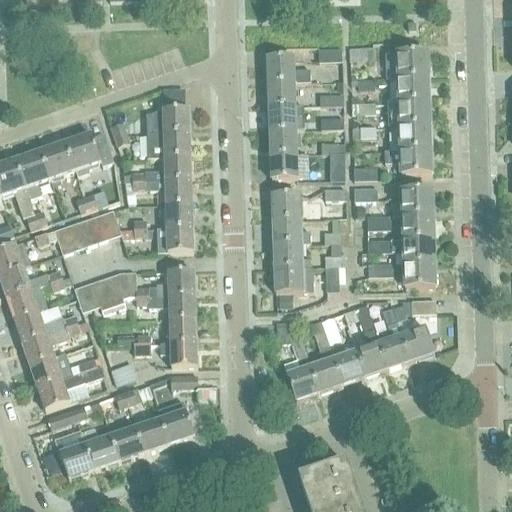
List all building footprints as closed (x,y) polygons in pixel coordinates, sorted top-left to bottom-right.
[(407,30),(408,38),(416,38),(416,30),(407,30)] [(352,53),(352,66),(374,65),(374,53),(352,53)] [(320,54),(320,67),(343,66),(342,54),(320,54)] [(387,84),(399,84),(430,83),(429,58),(387,59),(387,84)] [(269,65),(269,89),(294,88),(294,89),(310,88),(310,76),(294,76),(294,65),(269,65)] [(399,84),(400,108),(431,107),(430,83),(399,84)] [(358,90),(358,95),(375,95),(375,84),(351,85),(351,90),(358,90)] [(269,89),(270,113),(295,112),(294,89),(294,88),(269,89)] [(344,111),(344,99),(320,100),(321,111),(344,111)] [(388,108),(389,132),(431,131),(431,107),(400,108),(388,108)] [(352,109),(353,120),(376,120),(376,108),(352,109)] [(270,113),(271,137),(296,136),(304,136),(303,112),(295,112),(270,113)] [(146,121),(146,139),(189,138),(188,114),(162,115),(146,121)] [(319,124),(319,136),(345,135),(345,123),(319,124)] [(112,135),(115,144),(127,141),(123,131),(112,135)] [(389,132),(390,156),(432,155),(431,131),(389,132)] [(352,133),(353,144),(377,143),(376,132),(352,133)] [(271,137),(271,160),(296,160),(296,136),(271,137)] [(164,163),(190,163),(189,138),(146,139),(147,163),(164,163)] [(92,142),(67,151),(76,177),(78,183),(90,179),(88,174),(102,169),(103,174),(116,170),(106,141),(94,146),(92,142)] [(127,141),(115,144),(119,154),(130,151),(127,141)] [(346,148),(321,150),(322,160),(346,158),(346,148)] [(67,151),(42,159),(51,185),(76,177),(67,151)] [(390,156),(385,156),(386,168),(402,167),(402,179),(433,178),(432,155),(390,156)] [(40,189),(51,185),(42,159),(17,168),(30,206),(44,201),(40,189)] [(296,160),(271,160),(272,185),(297,185),(296,160)] [(345,161),(332,161),(332,174),(345,174),(345,161)] [(128,178),(129,188),(190,186),(190,163),(164,163),(165,177),(128,178)] [(0,199),(1,202),(15,197),(24,224),(27,223),(31,236),(40,233),(35,220),(30,206),(17,168),(0,173),(0,199)] [(354,173),(355,186),(378,185),(378,172),(354,173)] [(166,195),(166,210),(191,210),(190,186),(129,188),(129,196),(166,195)] [(355,194),(355,207),(379,206),(378,193),(355,194)] [(337,224),(339,224),(347,224),(346,194),(325,195),(326,206),(336,206),(337,224)] [(392,221),(404,221),(434,220),(433,195),(403,196),(403,209),(391,209),(392,221)] [(94,199),(85,203),(89,216),(99,213),(94,199)] [(273,203),(273,226),(301,225),(301,202),(273,203)] [(89,216),(85,203),(76,206),(81,219),(89,216)] [(166,210),(167,234),(192,234),(191,210),(166,210)] [(43,217),(35,220),(40,233),(48,231),(43,217)] [(113,217),(101,221),(109,244),(121,240),(113,217)] [(404,221),(405,245),(434,244),(434,220),(404,221)] [(101,221),(89,225),(97,248),(109,244),(101,221)] [(392,236),(392,221),(368,222),(368,237),(392,236)] [(332,249),(341,248),(340,238),(348,238),(347,224),(339,224),(340,237),(325,238),(325,249),(332,249)] [(89,225),(78,228),(86,252),(97,248),(89,225)] [(135,225),(135,235),(147,235),(147,225),(135,225)] [(273,226),(274,251),(302,250),(310,249),(310,238),(302,238),(301,225),(273,226)] [(78,228),(67,232),(75,256),(86,252),(78,228)] [(0,232),(0,247),(14,242),(10,230),(0,232)] [(75,256),(67,232),(54,237),(62,260),(75,256)] [(192,234),(167,234),(167,235),(157,235),(158,259),(192,258),(192,234)] [(147,235),(135,235),(135,244),(147,244),(147,235)] [(405,259),(405,270),(435,269),(434,244),(405,245),(369,246),(369,260),(405,259)] [(0,254),(0,281),(24,273),(31,270),(24,248),(17,251),(16,249),(0,254)] [(342,272),(341,248),(332,249),(332,262),(325,262),(325,273),(342,272)] [(274,251),(275,275),(311,273),(311,264),(303,265),(302,250),(274,251)] [(369,269),(369,283),(393,282),(393,269),(369,269)] [(435,269),(405,270),(406,294),(436,293),(435,269)] [(346,288),(345,272),(342,272),(325,273),(327,297),(340,297),(339,289),(346,288)] [(40,292),(50,289),(63,285),(60,276),(48,281),(47,279),(29,286),(24,273),(0,281),(0,283),(7,304),(40,292)] [(311,273),(275,275),(276,300),(314,299),(313,274),(311,274),(311,273)] [(120,278),(130,302),(135,302),(194,301),(193,277),(167,277),(167,290),(155,290),(155,293),(135,293),(135,278),(120,278)] [(117,306),(128,302),(130,302),(120,278),(109,282),(117,306)] [(71,282),(63,285),(50,289),(53,297),(74,290),(71,282)] [(105,310),(117,306),(109,282),(97,286),(105,310)] [(94,314),(105,310),(97,286),(86,290),(94,314)] [(82,318),(94,314),(86,290),(74,295),(82,318)] [(48,315),(45,305),(40,292),(7,304),(15,326),(39,318),(48,315)] [(168,313),(168,325),(194,325),(194,301),(135,302),(135,311),(148,310),(148,313),(168,313)] [(413,319),(437,320),(437,305),(413,306),(413,319)] [(368,352),(357,356),(366,384),(390,376),(377,341),(367,310),(356,314),(368,352)] [(403,310),(393,313),(412,368),(435,360),(426,333),(413,337),(403,310)] [(390,337),(377,341),(390,376),(412,368),(393,313),(383,317),(390,337)] [(354,323),(352,315),(344,318),(346,326),(354,323)] [(15,326),(23,350),(78,330),(74,320),(64,324),(63,323),(43,330),(39,318),(15,326)] [(357,356),(346,326),(344,318),(333,321),(346,360),(334,364),(343,391),(366,384),(357,356)] [(168,325),(169,349),(195,348),(194,325),(168,325)] [(324,367),(311,371),(311,372),(320,399),(343,391),(334,364),(321,326),(311,329),(324,367)] [(311,372),(311,371),(297,329),(276,330),(277,350),(290,349),(299,375),(288,379),(297,407),(320,399),(311,372)] [(23,350),(31,372),(54,363),(51,352),(70,346),(69,343),(81,339),(78,330),(23,350)] [(138,340),(139,350),(151,349),(151,340),(138,340)] [(169,349),(159,349),(159,360),(169,360),(170,373),(196,373),(195,348),(169,349)] [(151,349),(139,350),(135,350),(135,361),(151,360),(151,349)] [(31,372),(38,394),(63,386),(62,386),(74,382),(66,360),(54,363),(31,372)] [(78,371),(81,380),(97,374),(94,366),(78,371)] [(111,375),(116,391),(138,385),(133,368),(111,375)] [(47,391),(38,394),(46,417),(47,416),(70,409),(70,408),(92,402),(87,389),(104,383),(101,373),(97,374),(81,380),(74,382),(62,386),(63,386),(47,391)] [(171,383),(171,396),(197,395),(197,382),(171,383)] [(133,395),(124,398),(128,411),(138,408),(133,395)] [(128,411),(124,398),(115,401),(120,414),(128,411)] [(158,416),(161,425),(170,451),(194,442),(182,407),(158,416)] [(85,411),(74,415),(78,427),(89,423),(85,411)] [(78,427),(74,415),(48,424),(52,436),(78,427)] [(161,425),(136,433),(145,459),(170,451),(161,425)] [(136,433),(111,442),(119,468),(145,459),(136,433)] [(82,438),(86,450),(95,476),(119,468),(111,442),(98,446),(94,434),(82,438)] [(82,439),(55,448),(59,459),(68,485),(95,476),(86,450),(82,439)] [(58,459),(43,464),(48,479),(63,474),(58,459)] [(357,511),(344,471),(304,485),(313,511),(311,511),(357,511)]
